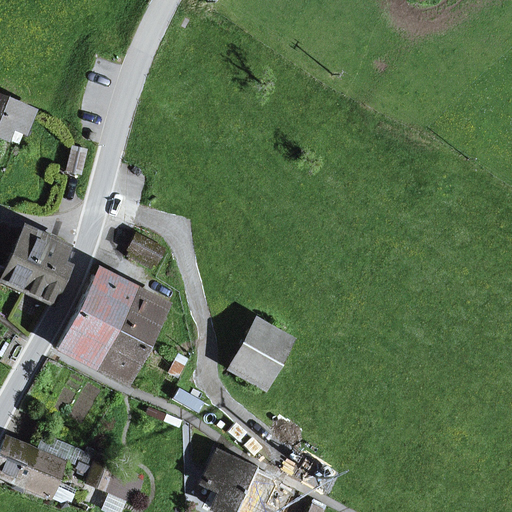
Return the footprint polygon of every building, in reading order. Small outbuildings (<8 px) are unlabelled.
[(10,123),(24,128),(32,111),(0,98),(0,136),(5,139),(10,123)] [(71,147),(66,171),(80,175),(86,150),(71,147)] [(23,228),(0,277),(0,279),(22,289),(45,239),(23,228)] [(154,263),(161,250),(135,237),(129,250),(154,263)] [(22,289),(49,302),(64,268),(54,264),(62,245),(45,239),(22,289)] [(92,276),(56,348),(90,365),(125,383),(141,352),(146,355),(151,346),(145,343),(161,311),(146,304),(133,297),(137,290),(108,275),(104,282),(100,280),(92,276)] [(256,322),(229,369),(262,388),(289,341),(256,322)] [(177,379),(186,360),(177,355),(168,375),(177,379)] [(54,480),(61,464),(72,467),(84,439),(42,422),(30,450),(3,440),(0,447),(0,477),(15,483),(23,487),(67,505),(74,489),(54,480)] [(217,492),(210,508),(218,511),(233,511),(253,469),(216,451),(200,483),(217,492)] [(126,499),(133,502),(141,483),(112,471),(114,466),(107,464),(110,457),(98,452),(85,482),(107,492),(126,499)] [(277,511),(260,504),(272,478),(253,469),(233,511),(277,511)] [(13,488),(21,492),(23,487),(15,483),(13,488)] [(100,510),(104,511),(120,511),(126,499),(107,492),(100,510)] [(282,495),(277,504),(283,507),(287,498),(282,495)]
